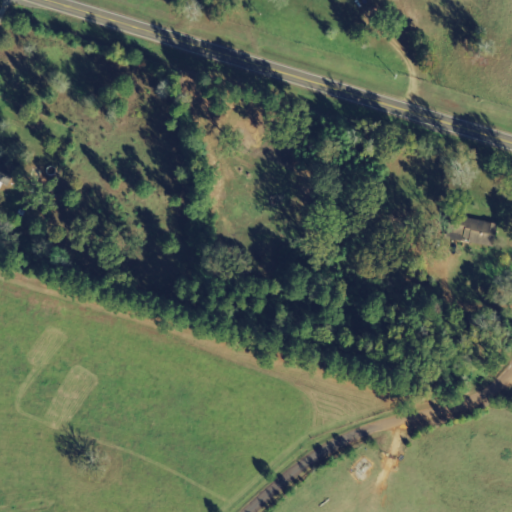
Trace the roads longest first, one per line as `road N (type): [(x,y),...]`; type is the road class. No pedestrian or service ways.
road 1 (secondary): [(511,142),(51,0)]
road 2 (residential): [(284,511),(424,415),(500,385)]
